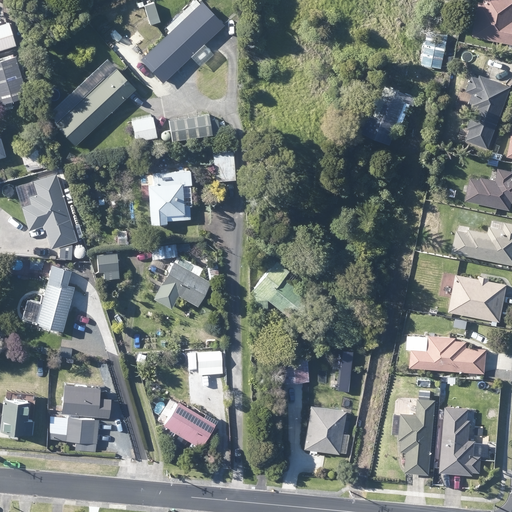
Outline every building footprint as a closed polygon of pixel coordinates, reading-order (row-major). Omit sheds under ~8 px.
[(200,43),(218,27),(220,24),(198,1),(196,3),(193,0),(190,0),(162,26),(166,31),(136,59),(143,66),(148,71),(158,82),(162,78),(186,55),(196,66),(209,54),(200,43)] [(511,0),(480,0),(480,2),(476,1),(469,35),(508,44),(511,44),(511,20),(510,20),(511,10),(511,0)] [(161,22),(155,4),(145,7),(151,25),(161,22)] [(424,14),(424,8),(419,7),(419,13),(414,13),(413,25),(431,26),(432,14),(424,14)] [(0,48),(11,45),(4,21),(0,22),(0,48)] [(439,68),(445,35),(424,31),(418,64),(439,68)] [(0,101),(23,95),(17,77),(22,75),(18,61),(13,63),(10,55),(0,57),(0,101)] [(132,87),(109,63),(103,56),(47,110),(50,122),(70,145),(125,94),(132,87)] [(508,87),(483,77),(477,75),(476,78),(469,75),(463,90),(467,92),(470,93),(466,105),(465,107),(471,109),(464,127),(468,128),(464,137),(463,140),(485,148),(502,103),(508,87)] [(152,78),(143,86),(147,90),(156,81),(152,78)] [(407,103),(411,105),(414,98),(383,84),(370,116),(365,114),(357,131),(378,140),(386,143),(393,126),(397,127),(407,103)] [(216,131),(214,115),(214,114),(206,115),(205,113),(164,119),(166,130),(167,140),(208,133),(208,132),(216,131)] [(133,141),(154,137),(150,116),(130,120),(129,120),(133,141)] [(45,165),(51,163),(57,161),(49,133),(33,138),(42,166),(45,165)] [(40,167),(33,149),(18,155),(22,164),(26,171),(40,167)] [(215,181),(232,179),(229,149),(210,151),(212,176),(212,181),(215,181)] [(511,174),(510,174),(511,171),(495,167),(494,171),(492,180),(490,180),(478,177),(477,179),(468,177),(466,185),(464,192),(462,200),(507,210),(508,204),(509,202),(511,202),(511,174)] [(187,190),(186,185),(186,170),(148,172),(149,182),(149,183),(142,183),(142,185),(145,223),(161,222),(160,220),(186,218),(186,215),(185,205),(178,205),(177,191),(187,190)] [(76,239),(55,173),(34,180),(38,192),(29,196),(31,203),(22,206),(30,230),(45,225),(52,246),(76,239)] [(511,264),(511,223),(502,222),(501,223),(500,229),(491,227),(486,226),(485,232),(469,229),(466,228),(465,231),(457,230),(453,229),(449,252),(498,262),(509,264),(511,264)] [(159,256),(173,254),(177,254),(175,242),(150,245),(151,257),(159,256)] [(87,255),(84,244),(73,247),(76,257),(87,255)] [(98,272),(118,270),(117,253),(96,255),(98,272)] [(158,289),(153,297),(170,308),(179,293),(197,304),(211,282),(200,275),(203,269),(180,255),(178,257),(176,262),(170,270),(158,289)] [(263,299),(290,321),(307,300),(288,284),(292,279),(282,271),(283,269),(276,263),(267,264),(248,288),(250,308),(264,306),(263,299)] [(487,268),(465,264),(464,271),(486,275),(487,268)] [(62,282),(65,270),(48,265),(37,299),(31,320),(30,321),(56,329),(62,310),(69,288),(70,286),(61,283),(62,282)] [(486,277),(478,276),(477,276),(476,278),(452,274),(452,278),(450,287),(445,311),(489,319),(498,321),(505,284),(485,280),(486,277)] [(294,336),(293,324),(285,325),(286,337),(294,336)] [(452,340),(453,337),(426,335),(426,336),(424,350),(408,349),(408,350),(406,367),(468,372),(482,373),(484,348),(481,348),(463,347),(464,340),(452,340)] [(198,372),(219,371),(218,351),(197,352),(198,372)] [(303,380),(306,380),(304,356),(276,358),(277,383),(283,382),(303,380)] [(178,358),(168,357),(167,372),(177,373),(178,358)] [(346,382),(347,370),(338,369),(337,381),(346,382)] [(64,413),(95,416),(104,416),(106,397),(94,397),(95,386),(59,383),(57,413),(64,413)] [(428,454),(433,398),(415,397),(414,413),(398,412),(398,424),(396,439),(399,439),(398,450),(400,451),(405,451),(403,466),(403,472),(426,474),(427,470),(428,454)] [(4,399),(4,403),(0,402),(0,426),(3,427),(3,431),(31,433),(33,402),(4,399)] [(196,447),(210,423),(172,400),(159,422),(158,424),(196,447)] [(340,410),(306,405),(305,404),(304,409),(302,426),(299,447),(316,450),(335,452),(337,438),(341,410),(340,410)] [(464,419),(464,411),(465,408),(442,406),(442,409),(441,418),(437,471),(438,471),(465,473),(470,473),(470,471),(477,472),(478,455),(472,455),(473,441),(473,440),(465,439),(467,420),(464,419)] [(93,442),(95,419),(64,417),(63,440),(93,442)]
